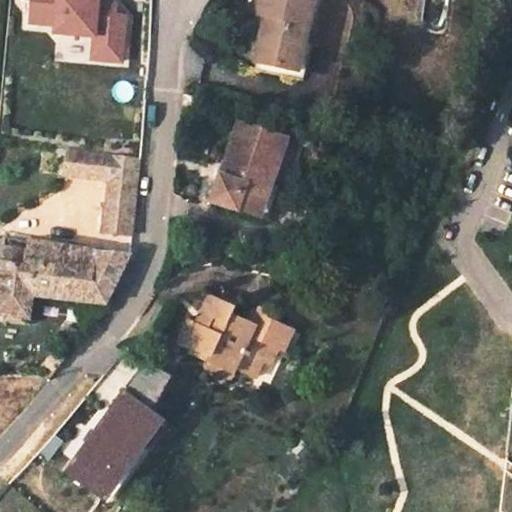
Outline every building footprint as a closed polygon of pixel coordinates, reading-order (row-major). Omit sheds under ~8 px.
[(41,0),(8,0),(6,26),(19,27),(18,48),(44,50),(43,58),(82,61),(80,83),(109,85),(112,40),(101,39),(102,28),(40,24),(41,0)] [(302,75),(313,0),(263,0),(261,22),(267,23),(260,68),(302,75)] [(322,0),(321,0),(313,0),(302,75),(310,76),(322,0)] [(242,127),(225,177),(233,180),(250,130),(242,127)] [(270,205),(290,144),(250,130),(233,180),(225,177),(215,206),(250,218),(255,201),(270,205)] [(140,161),(66,150),(63,175),(108,179),(103,231),(132,233),(136,203),(140,161)] [(255,201),(250,218),(263,223),(270,205),(255,201)] [(89,252),(27,242),(24,260),(13,259),(13,262),(0,260),(0,261),(0,311),(29,315),(33,293),(105,300),(109,301),(130,251),(89,252)] [(199,303),(190,299),(188,304),(197,309),(199,303)] [(190,361),(216,374),(218,370),(237,378),(243,364),(253,343),(260,347),(263,348),(266,341),(268,338),(272,330),(261,325),(248,319),(244,327),(243,330),(240,337),(237,336),(234,335),(234,334),(229,332),(232,326),(213,317),(216,311),(200,303),(199,303),(197,309),(194,315),(196,316),(190,330),(179,325),(175,331),(169,344),(192,355),(191,358),(190,361)] [(235,319),(216,311),(213,317),(232,326),(233,323),(235,319)] [(232,326),(229,332),(234,334),(234,335),(237,328),(232,326)] [(168,328),(162,340),(169,344),(175,331),(168,328)] [(253,343),(243,364),(250,367),(260,347),(253,343)] [(186,368),(213,381),(216,374),(190,361),(186,368)] [(65,472),(111,501),(165,415),(119,386),(65,472)] [(500,511),(501,511),(511,511),(511,474),(505,470),(500,511)]
